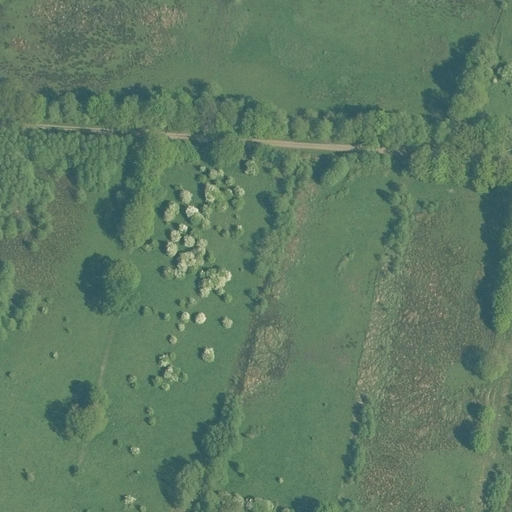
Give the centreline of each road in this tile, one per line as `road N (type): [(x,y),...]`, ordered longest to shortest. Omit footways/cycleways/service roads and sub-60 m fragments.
road 1 (track): [(511,162),(0,126)]
road 2 (track): [(427,155),(463,52),(496,0)]
